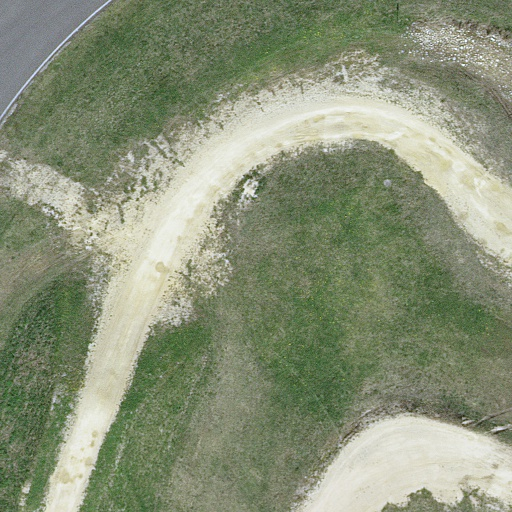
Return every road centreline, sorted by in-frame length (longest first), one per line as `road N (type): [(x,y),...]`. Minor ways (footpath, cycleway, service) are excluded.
road 1 (track): [(66,511),(142,273),(216,161),(287,119),(379,107),(462,138),(511,228)]
road 2 (track): [(511,482),(467,463),(406,463),(340,511)]
